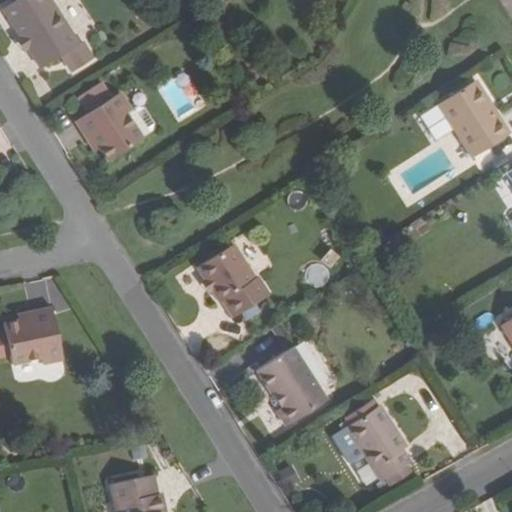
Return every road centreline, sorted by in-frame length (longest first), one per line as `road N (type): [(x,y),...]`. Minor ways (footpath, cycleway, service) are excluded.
road 1 (residential): [(267,511),(94,243)]
road 2 (residential): [(94,243),(0,95)]
